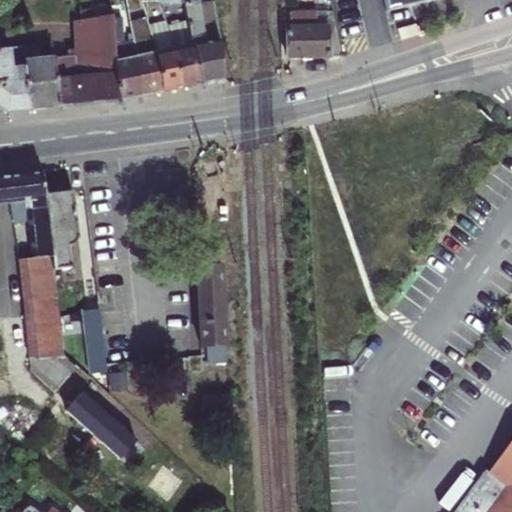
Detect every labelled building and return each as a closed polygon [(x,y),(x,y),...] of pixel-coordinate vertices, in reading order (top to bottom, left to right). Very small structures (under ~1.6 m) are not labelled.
[(140,0),(181,2),(185,22),(197,84),(209,81),(223,79),(214,2),(199,4),(198,0),(140,0)] [(384,0),(388,16),(460,0),(384,0)] [(124,14),(133,58),(136,95),(145,93),(158,91),(152,54),(146,26),(142,9),(124,14)] [(61,47),(49,48),(49,52),(52,102),(69,100),(113,96),(112,63),(109,16),(103,17),(78,19),(79,52),(70,52),(69,41),(61,41),(61,47)] [(287,35),(287,67),(295,67),(334,66),(342,64),(333,21),(290,21),(290,35),(287,35)] [(197,84),(185,22),(165,28),(171,50),(177,87),(186,86),(197,84)] [(177,87),(171,50),(165,28),(163,23),(146,26),(152,54),(158,91),(165,89),(177,87)] [(19,45),(0,47),(0,105),(1,106),(15,105),(21,105),(19,59),(19,45)] [(36,58),(19,59),(21,105),(37,103),(52,102),(49,52),(36,52),(36,58)] [(136,95),(133,58),(112,63),(113,96),(114,100),(123,98),(136,95)] [(44,172),(0,177),(0,205),(12,204),(15,225),(31,222),(34,252),(28,252),(29,259),(35,259),(54,258),(47,195),(44,172)] [(47,195),(54,258),(55,270),(72,268),(70,248),(74,248),(79,239),(74,192),(47,195)] [(33,358),(64,356),(55,270),(54,258),(35,259),(29,259),(21,260),(33,358)] [(224,266),(199,267),(203,348),(209,348),(210,363),(229,362),(224,266)] [(107,365),(103,335),(87,336),(90,367),(107,365)] [(64,356),(33,358),(35,373),(46,383),(66,358),(64,356)] [(90,381),(66,358),(46,383),(71,403),(90,381)] [(231,397),(206,399),(207,429),(234,428),(232,397),(231,397)] [(511,511),(511,451),(494,476),(487,470),(455,511),(511,511)]
